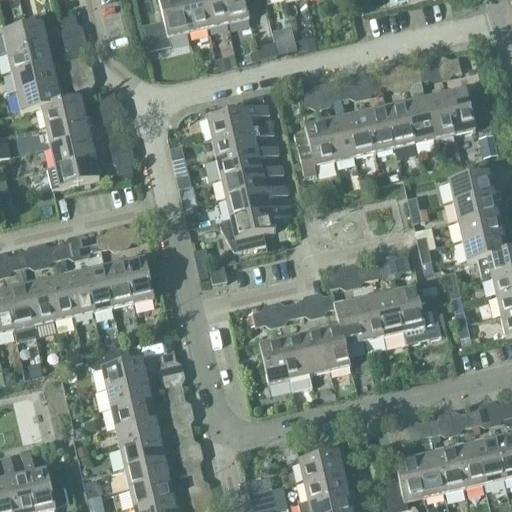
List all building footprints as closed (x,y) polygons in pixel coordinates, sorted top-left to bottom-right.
[(188,38),(179,0),(174,0),(161,3),(160,0),(157,0),(168,43),(188,38)] [(208,34),(200,0),(179,0),(188,38),(208,34)] [(229,29),(222,0),(200,0),(208,34),(229,29)] [(244,5),(242,0),(222,0),(229,29),(249,24),(244,5)] [(360,0),(363,10),(373,8),(370,0),(360,0)] [(76,20),(61,23),(63,32),(78,29),(76,20)] [(3,37),(8,57),(47,48),(43,30),(47,29),(46,27),(3,37)] [(78,29),(63,32),(59,37),(62,53),(69,56),(84,53),(87,46),(83,32),(78,29)] [(298,45),(301,56),(317,53),(314,41),(298,45)] [(294,42),(275,47),(278,60),(297,55),(294,42)] [(51,47),(47,48),(8,57),(12,78),(52,68),(47,51),(52,50),(51,47)] [(69,56),(70,64),(86,60),(84,53),(69,56)] [(256,57),(246,60),(248,68),(258,65),(256,57)] [(70,64),(72,71),(87,68),(86,60),(70,64)] [(229,62),(217,64),(220,75),(231,72),(229,62)] [(429,65),(425,71),(428,85),(434,88),(449,84),(453,79),(450,65),(443,62),(429,65)] [(458,63),(450,65),(453,79),(461,77),(458,63)] [(56,67),(52,68),(12,78),(17,97),(56,88),(52,71),(56,70),(56,67)] [(93,71),(87,68),(72,71),(68,77),(71,92),(78,96),(93,92),(96,85),(93,71)] [(389,75),(385,80),(388,94),(394,97),(409,94),(410,93),(413,89),(410,74),(404,71),(389,75)] [(417,73),(421,87),(428,85),(425,71),(417,73)] [(421,87),(417,73),(410,74),(413,89),(421,87)] [(378,82),(381,96),(388,94),(385,80),(378,82)] [(346,89),(349,104),(355,106),(370,103),(374,98),(371,83),(365,81),(350,84),(346,89)] [(381,96),(378,82),(371,83),(374,98),(381,96)] [(61,87),(56,88),(17,97),(22,118),(42,114),(41,112),(61,108),(61,107),(57,91),(61,90),(61,87)] [(310,93),(306,98),(309,113),(315,115),(330,112),(334,107),(331,93),(325,89),(310,93)] [(338,91),(342,105),(349,104),(346,89),(338,91)] [(342,105),(338,91),(331,93),(334,107),(339,106),(342,105)] [(78,96),(80,103),(85,102),(85,103),(94,101),(94,100),(95,99),(93,92),(78,96)] [(115,103),(113,95),(99,99),(101,107),(115,103)] [(446,101),(455,140),(475,136),(466,96),(448,100),(447,96),(445,97),(446,101)] [(309,113),(306,98),(297,100),(301,115),(309,113)] [(247,105),(245,105),(247,115),(264,111),(262,101),(260,102),(247,105)] [(455,140),(446,101),(428,105),(427,101),(424,101),(425,105),(435,145),(455,140)] [(85,104),(85,103),(85,102),(80,103),(61,107),(61,108),(41,112),(42,114),(46,134),(85,124),(81,105),(85,104)] [(115,103),(101,107),(98,111),(101,128),(107,132),(122,128),(124,121),(121,107),(115,103)] [(339,106),(334,107),(337,120),(344,118),(342,105),(339,106)] [(435,145),(425,105),(408,109),(407,105),(405,106),(406,110),(415,150),(435,145)] [(264,111),(247,115),(207,124),(212,144),(252,135),(250,125),(269,120),(267,110),(264,111)] [(415,150),(406,110),(388,114),(387,110),(384,110),(385,114),(395,154),(415,150)] [(395,154),(385,114),(367,118),(366,115),(364,115),(365,119),(374,159),(395,154)] [(374,159),(365,119),(348,123),(347,119),(345,120),(346,123),(355,163),(374,159)] [(46,134),(51,153),(90,143),(86,127),(90,126),(90,123),(85,124),(46,134)] [(355,163),(346,123),(329,127),(328,124),(325,124),(326,128),(335,168),(355,163)] [(107,132),(109,139),(123,136),(122,128),(107,132)] [(335,168),(326,128),(308,132),(307,129),(304,129),(315,173),(335,168)] [(252,135),(212,144),(216,164),(257,154),(254,145),(274,140),(271,131),(252,135)] [(109,139),(110,146),(125,143),(123,136),(109,139)] [(493,140),(481,143),(485,162),(497,160),(493,140)] [(94,142),(90,143),(51,153),(56,173),(95,164),(91,146),(95,145),(94,142)] [(130,146),(125,143),(110,146),(106,152),(110,165),(116,170),(130,166),(134,161),(130,146)] [(257,154),(216,164),(221,184),(261,174),(259,164),(278,160),(276,150),(257,154)] [(182,152),(170,155),(173,165),(184,162),(182,152)] [(99,163),(95,164),(56,173),(60,193),(100,184),(96,166),(100,165),(99,163)] [(132,176),(131,168),(130,166),(116,170),(118,179),(132,176)] [(261,174),(221,184),(226,204),(266,195),(263,184),(283,179),(281,170),(261,175),(261,174)] [(449,186),(454,207),(493,198),(489,180),(493,179),(493,176),(449,186)] [(189,181),(177,184),(179,193),(191,191),(189,181)] [(6,184),(0,185),(0,201),(9,199),(6,184)] [(266,195),(226,204),(231,224),(271,214),(268,204),(287,199),(285,191),(266,195)] [(497,197),(493,198),(454,207),(459,226),(498,217),(494,200),(498,200),(497,197)] [(410,217),(420,214),(417,202),(408,204),(407,205),(410,217)] [(267,250),(264,238),(276,236),(273,224),(292,219),(290,210),(271,214),(231,224),(224,225),(222,230),(235,257),(267,250)] [(420,214),(410,217),(413,229),(423,226),(420,214)] [(459,226),(463,247),(503,238),(499,220),(502,219),(502,216),(498,217),(459,226)] [(60,221),(62,231),(80,227),(78,217),(60,221)] [(104,239),(107,253),(114,256),(128,253),(132,247),(129,233),(122,229),(108,233),(104,239)] [(129,233),(132,247),(141,245),(138,231),(129,233)] [(507,237),(503,238),(463,247),(468,268),(478,266),(488,263),(488,262),(507,258),(507,257),(504,240),(507,240),(507,237)] [(68,242),(64,248),(67,262),(74,266),(88,262),(92,257),(89,242),(83,239),(68,242)] [(104,239),(97,241),(100,255),(107,253),(104,239)] [(97,241),(89,242),(92,257),(100,255),(97,241)] [(417,244),(420,256),(429,254),(426,242),(417,244)] [(28,251),(24,257),(27,272),(35,275),(49,271),(53,266),(49,252),(43,248),(28,251)] [(64,248),(57,250),(60,264),(67,262),(64,248)] [(60,264),(57,250),(49,252),(53,266),(60,264)] [(429,254),(420,256),(423,269),(432,267),(429,254)] [(100,255),(92,257),(94,265),(102,263),(100,255)] [(488,262),(488,263),(478,266),(482,284),(492,282),(511,277),(511,255),(507,257),(507,258),(488,262)] [(0,257),(0,282),(9,281),(13,275),(10,261),(3,257),(0,257)] [(24,257),(17,259),(20,273),(27,272),(24,257)] [(20,273),(17,259),(10,261),(13,275),(20,273)] [(378,263),(374,269),(378,283),(384,286),(398,283),(403,277),(400,263),(393,259),(378,263)] [(408,261),(401,262),(400,263),(403,277),(412,275),(408,261)] [(122,265),(123,269),(132,308),(154,303),(145,264),(126,268),(125,264),(122,265)] [(205,267),(197,268),(201,284),(209,282),(205,267)] [(339,272),(335,278),(339,292),(345,295),(359,292),(363,286),(360,272),(353,268),(339,272)] [(112,313),(132,308),(123,269),(106,273),(105,269),(102,269),(103,273),(112,313)] [(367,270),(370,285),(378,283),(374,269),(367,270)] [(209,273),(211,282),(213,290),(228,286),(224,270),(209,273)] [(370,285),(367,270),(360,272),(363,286),(370,285)] [(112,313),(103,273),(86,277),(85,273),(82,274),(83,278),(92,318),(112,313)] [(449,292),(457,290),(454,277),(446,279),(449,292)] [(511,277),(492,282),(497,302),(511,298),(511,277)] [(92,318),(83,278),(68,282),(67,278),(64,279),(65,283),(74,322),(92,318)] [(327,280),(331,294),(339,292),(335,278),(327,280)] [(74,322),(65,283),(47,287),(46,283),(43,283),(44,287),(53,327),(74,322)] [(33,331),(53,327),(44,287),(28,291),(27,287),(23,288),(24,292),(33,331)] [(457,290),(449,292),(451,304),(460,302),(457,290)] [(4,296),(4,297),(13,336),(33,331),(24,292),(8,296),(7,292),(4,293),(4,296)] [(394,294),(394,298),(404,338),(407,349),(442,341),(433,302),(419,306),(416,293),(397,297),(396,293),(394,294)] [(0,339),(13,336),(4,297),(0,297),(0,339)] [(305,301),(301,307),(304,321),(310,324),(324,321),(329,315),(325,301),(319,297),(305,301)] [(404,338),(394,298),(377,302),(376,298),(374,299),(375,302),(384,342),(404,338)] [(511,298),(497,302),(501,322),(511,319),(511,298)] [(329,315),(335,314),(334,308),(335,308),(333,299),(325,301),(329,315)] [(355,307),(364,347),(384,342),(375,302),(357,306),(357,303),(354,303),(355,307)] [(264,310),(261,316),(264,331),(270,334),(285,330),(288,325),(285,310),(279,307),(264,310)] [(293,308),(296,323),(304,321),(301,307),(293,308)] [(336,307),(335,308),(334,308),(335,314),(340,332),(344,352),(346,351),(364,347),(355,307),(337,311),(336,307)] [(296,323),(293,308),(285,310),(288,325),(296,323)] [(264,331),(261,316),(252,318),(256,333),(264,331)] [(458,332),(466,330),(463,318),(455,320),(458,332)] [(511,319),(501,322),(506,343),(511,342),(511,319)] [(466,330),(458,332),(461,344),(469,342),(466,330)] [(350,371),(346,351),(344,352),(340,332),(323,336),(323,333),(320,333),(320,337),(329,376),(350,371)] [(300,338),(301,342),(309,381),(329,376),(320,337),(304,341),(303,337),(300,338)] [(280,343),(281,346),(290,385),(293,397),(312,393),(309,381),(301,342),(284,345),(283,342),(280,343)] [(269,390),(290,385),(281,346),(263,350),(262,347),(259,348),(269,390)] [(102,375),(106,393),(146,384),(142,366),(146,365),(145,364),(131,367),(128,355),(87,365),(89,372),(95,376),(102,375)] [(160,360),(162,369),(176,365),(175,361),(174,357),(160,360)] [(182,369),(176,365),(162,369),(158,375),(161,389),(168,393),(182,390),(185,383),(182,369)] [(15,376),(4,378),(7,389),(17,386),(15,376)] [(150,383),(146,384),(106,393),(111,414),(151,405),(147,386),(150,386),(150,383)] [(183,397),(182,390),(168,393),(169,400),(183,397)] [(183,397),(169,400),(171,408),(185,404),(183,397)] [(154,404),(151,405),(111,414),(115,434),(156,425),(152,408),(155,407),(154,404)] [(185,404),(171,408),(167,414),(170,428),(177,433),(191,430),(194,423),(191,409),(185,404)] [(478,410),(475,416),(478,430),(485,433),(498,430),(503,424),(499,410),(493,407),(478,410)] [(510,422),(507,408),(499,410),(503,424),(510,422)] [(439,419),(435,425),(438,439),(445,442),(459,439),(463,433),(460,419),(454,416),(439,419)] [(475,416),(467,417),(471,431),(478,430),(475,416)] [(460,419),(463,433),(471,431),(467,417),(460,419)] [(156,425),(115,434),(120,454),(160,444),(156,428),(160,427),(159,424),(156,425)] [(400,428),(396,434),(399,448),(405,452),(419,448),(423,442),(420,428),(414,425),(400,428)] [(435,425),(427,427),(431,441),(438,439),(435,425)] [(431,441),(427,427),(420,428),(423,442),(431,441)] [(193,437),(191,430),(177,433),(179,440),(193,437)] [(84,432),(75,433),(77,442),(85,440),(84,432)] [(399,448),(396,434),(387,436),(390,450),(399,448)] [(180,448),(195,445),(193,437),(179,440),(180,448)] [(494,441),(495,445),(504,485),(511,482),(511,440),(497,444),(496,440),(494,441)] [(164,443),(160,444),(120,454),(125,474),(165,465),(161,447),(164,446),(164,443)] [(195,445),(180,448),(177,454),(180,469),(186,472),(200,469),(204,463),(200,448),(195,445)] [(475,449),(485,489),(504,485),(495,445),(478,449),(477,445),(474,445),(475,449)] [(454,450),(455,454),(465,494),(485,489),(475,449),(457,453),(456,449),(454,450)] [(87,451),(78,453),(80,461),(88,459),(87,451)] [(465,494),(455,454),(438,458),(437,454),(435,454),(435,458),(445,498),(465,494)] [(341,457),(341,455),(298,465),(303,487),(342,478),(337,458),(341,457)] [(28,479),(35,511),(57,511),(57,510),(71,506),(67,492),(65,492),(63,482),(51,485),(48,474),(37,477),(32,457),(23,459),(28,479)] [(49,457),(42,459),(44,468),(51,466),(49,457)] [(415,459),(416,463),(425,503),(445,498),(435,458),(418,462),(417,458),(415,459)] [(16,482),(11,462),(2,464),(7,484),(13,511),(35,511),(28,479),(16,482)] [(407,511),(406,507),(425,503),(416,463),(397,467),(396,463),(393,464),(397,477),(381,481),(388,511),(407,511)] [(169,464),(165,465),(125,474),(129,494),(170,484),(166,467),(169,466),(169,464)] [(186,472),(188,480),(202,477),(200,469),(186,472)] [(90,488),(102,487),(101,473),(89,474),(90,488)] [(204,485),(202,477),(188,480),(190,488),(204,485)] [(342,478),(303,487),(308,506),(346,497),(342,480),(346,479),(346,477),(342,478)] [(249,500),(272,494),(270,482),(246,488),(249,500)] [(0,511),(13,511),(7,484),(0,485),(0,511)] [(173,484),(170,484),(129,494),(133,511),(143,511),(174,505),(170,487),(174,486),(173,484)] [(204,485),(190,488),(186,494),(189,509),(195,511),(209,509),(212,503),(209,488),(204,485)] [(287,511),(283,492),(272,494),(275,506),(251,511),(287,511)] [(275,506),(272,494),(249,500),(251,511),(275,506)] [(350,496),(346,497),(308,506),(309,511),(349,511),(347,500),(351,499),(350,496)]
